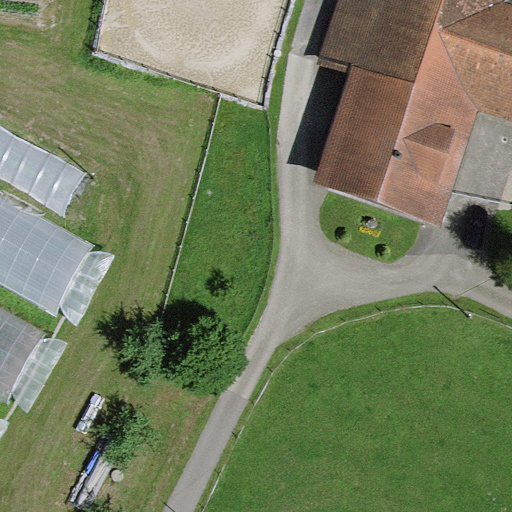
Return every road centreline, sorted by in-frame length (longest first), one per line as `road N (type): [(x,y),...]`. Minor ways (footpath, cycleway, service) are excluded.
road 1 (track): [(290,297),(299,86),(316,0)]
road 2 (track): [(290,297),(181,511)]
road 3 (track): [(290,297),(434,273),(511,306)]
